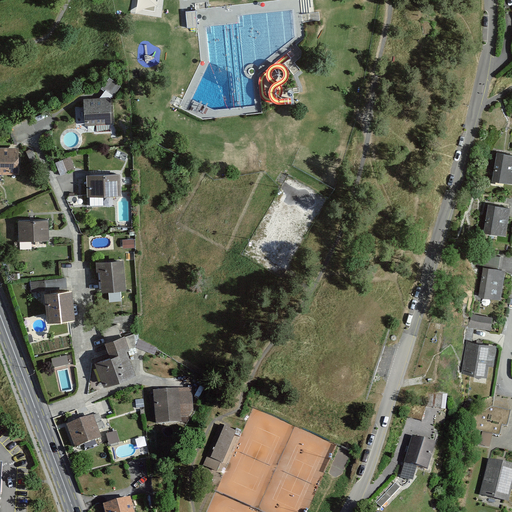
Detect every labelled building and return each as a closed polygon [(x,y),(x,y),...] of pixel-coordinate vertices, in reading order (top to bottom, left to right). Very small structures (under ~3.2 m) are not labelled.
[(197,7),(186,8),(188,25),(198,24),(197,7)] [(120,85),(109,77),(101,88),(112,96),(120,85)] [(109,98),(84,98),(85,123),(96,123),(110,123),(109,98)] [(17,147),(0,146),(0,173),(17,174),(17,147)] [(511,182),(511,154),(497,152),(493,179),(511,182)] [(60,174),(75,168),(71,157),(56,163),(60,174)] [(120,174),(87,174),(87,194),(90,194),(90,205),(102,205),(102,194),(120,194),(120,174)] [(505,235),(509,207),(488,204),(484,232),(505,235)] [(48,220),(19,220),(19,240),(49,239),(48,220)] [(485,255),(483,269),(500,271),(502,257),(485,255)] [(123,259),(96,261),(97,270),(100,270),(101,289),(125,288),(123,259)] [(500,297),(504,271),(500,271),(483,269),(480,295),(500,297)] [(62,279),(32,282),(32,291),(62,288),(62,279)] [(71,289),(45,292),(48,320),(74,318),(71,289)] [(491,316),(471,314),(470,327),(490,329),(491,316)] [(102,330),(112,356),(95,362),(104,385),(135,373),(126,348),(135,345),(137,344),(133,334),(125,337),(124,335),(121,336),(117,325),(102,330)] [(486,375),(490,345),(466,342),(462,372),(486,375)] [(53,356),(55,364),(72,360),(70,352),(53,356)] [(190,389),(155,391),(156,423),(180,422),(179,417),(192,417),(190,389)] [(442,394),(427,393),(427,408),(442,408),(442,394)] [(507,425),(510,411),(491,407),(478,414),(474,429),(499,434),(501,424),(507,425)] [(98,414),(67,426),(75,447),(100,437),(97,430),(104,428),(98,414)] [(222,462),(236,432),(226,427),(220,424),(206,455),(208,456),(204,465),(216,470),(220,461),(222,462)] [(413,436),(405,461),(428,469),(436,443),(413,436)] [(507,500),(511,481),(511,465),(489,460),(480,493),(507,500)] [(395,484),(377,502),(381,506),(399,488),(395,484)] [(133,511),(130,498),(103,505),(105,511),(133,511)]
